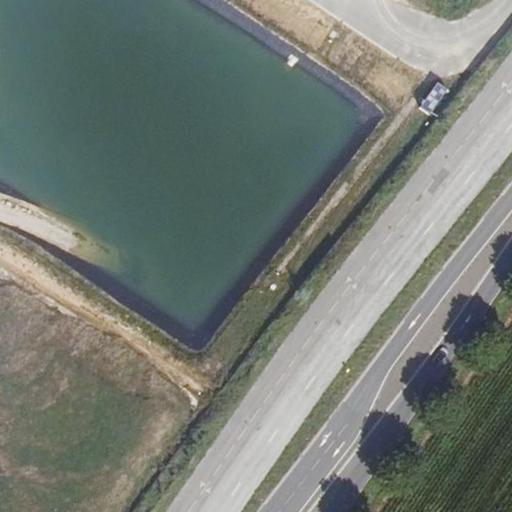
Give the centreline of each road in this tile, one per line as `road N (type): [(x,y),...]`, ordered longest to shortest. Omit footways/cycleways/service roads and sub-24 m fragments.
road 1 (primary): [(511,199),(376,371),(281,511)]
road 2 (primary): [(328,511),(511,252)]
